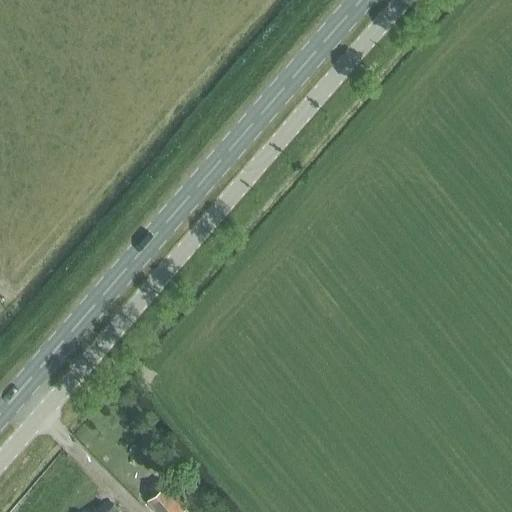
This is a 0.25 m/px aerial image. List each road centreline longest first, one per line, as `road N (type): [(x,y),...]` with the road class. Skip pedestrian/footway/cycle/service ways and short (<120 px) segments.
road 1 (unclassified): [(0,461),(403,0)]
road 2 (primary): [(0,412),(360,0)]
